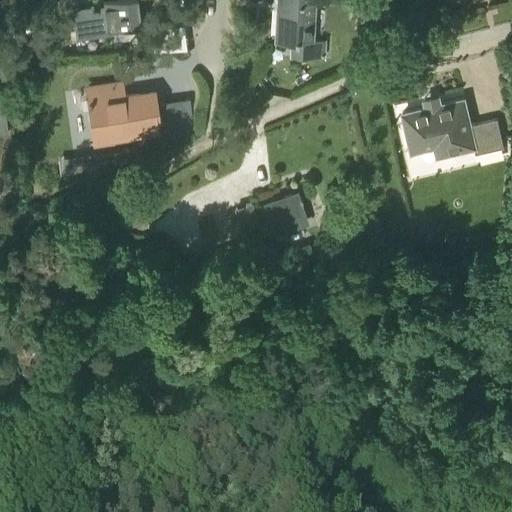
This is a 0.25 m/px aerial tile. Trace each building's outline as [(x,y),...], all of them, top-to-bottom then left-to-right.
[(139,25),(136,0),(102,0),(103,4),(71,8),(74,29),(106,24),(107,29),(139,25)] [(327,2),(327,0),(279,0),(277,40),(291,40),(291,54),(324,56),(325,39),(313,38),(315,1),(327,2)] [(373,8),(354,7),(353,26),(372,27),(373,8)] [(167,47),(190,47),(191,21),(168,21),(167,47)] [(122,100),(121,87),(87,92),(88,100),(86,100),(86,104),(89,103),(92,135),(157,127),(153,96),(122,100)] [(471,123),(465,97),(403,112),(412,151),(432,146),(434,156),(475,146),(476,152),(504,146),(497,117),(471,123)] [(94,152),(64,158),(67,176),(97,170),(94,152)] [(300,197),(298,192),(265,203),(275,234),(309,223),(302,201),(303,200),(302,196),(300,197)] [(244,233),(260,228),(251,203),(235,209),(244,233)] [(370,249),(379,247),(377,235),(382,234),(378,214),(364,217),(370,249)] [(434,222),(418,219),(415,237),(431,240),(434,222)]
